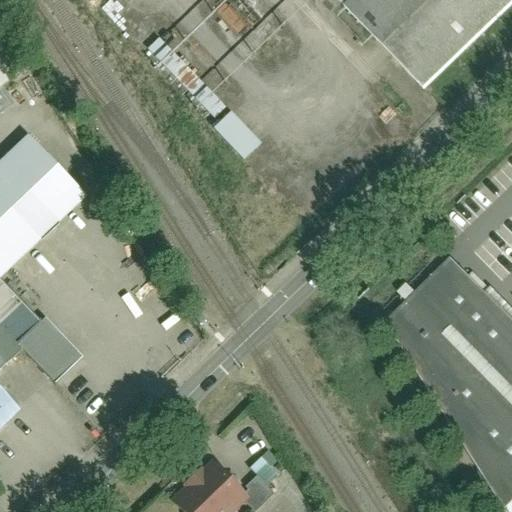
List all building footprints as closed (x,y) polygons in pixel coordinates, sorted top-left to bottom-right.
[(334,0),(421,89),(511,0),(334,0)] [(21,54),(0,66),(0,113),(14,106),(2,86),(30,69),(21,54)] [(212,130),(243,162),(260,146),(229,114),(212,130)] [(0,409),(12,398),(0,386),(0,346),(10,336),(44,371),(67,348),(0,280),(0,258),(73,188),(18,132),(0,149),(0,409)] [(511,511),(511,321),(452,265),(388,326),(509,511),(511,511)] [(226,511),(243,497),(204,456),(163,496),(178,511),(226,511)]
